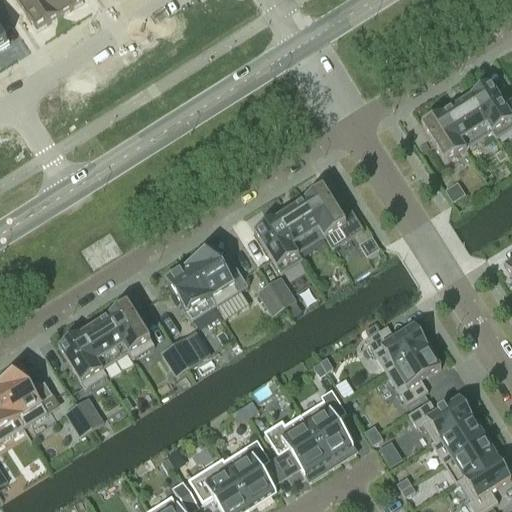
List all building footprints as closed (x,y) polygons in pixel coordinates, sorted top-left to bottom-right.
[(13,0),(35,34),(59,20),(46,0),(13,0)] [(46,0),(59,20),(83,5),(79,0),(46,0)] [(511,132),(511,120),(491,86),(469,100),(492,137),(495,143),(511,132)] [(492,137),(469,100),(442,117),(465,153),(492,137)] [(465,153),(442,117),(421,130),(444,166),(465,153)] [(363,234),(346,206),(336,213),(321,189),(300,202),(321,236),(332,253),(363,234)] [(464,199),(458,189),(446,197),(453,206),(464,199)] [(321,236),(300,202),(273,219),(294,253),(321,236)] [(294,253),(273,219),(252,233),(279,275),(299,262),(294,253)] [(378,253),(372,243),(361,250),(367,260),(378,253)] [(247,291),(227,258),(218,264),(212,254),(189,269),(215,311),(247,291)] [(215,311),(189,269),(165,284),(191,326),(215,311)] [(295,305),(281,284),(270,291),(284,313),(295,305)] [(284,313),(270,291),(259,299),(272,320),(284,313)] [(154,350),(127,308),(106,321),(130,358),(133,363),(154,350)] [(130,358),(106,321),(80,337),(103,375),(130,358)] [(385,377),(427,350),(414,329),(394,342),(387,331),(379,336),(369,342),(365,344),(385,377)] [(375,329),(365,335),(369,342),(379,336),(375,329)] [(103,375),(80,337),(58,351),(84,394),(106,380),(103,375)] [(199,366),(186,345),(174,352),(188,373),(199,366)] [(420,384),(441,371),(427,350),(385,377),(406,409),(427,396),(420,384)] [(188,373),(174,352),(163,359),(176,381),(188,373)] [(333,373),(326,363),(320,367),(326,377),(333,373)] [(20,375),(0,387),(0,395),(23,432),(45,418),(46,417),(40,407),(52,400),(44,387),(32,394),(20,375)] [(0,445),(23,432),(0,395),(0,445)] [(346,418),(331,395),(320,402),(323,406),(324,405),(335,425),(346,418)] [(126,402),(121,405),(127,416),(133,412),(126,402)] [(434,447),(473,423),(460,402),(436,417),(429,405),(408,419),(416,431),(422,427),(434,446),(434,447)] [(351,450),(335,425),(324,405),(323,406),(300,420),(328,465),(351,450)] [(103,429),(89,407),(78,415),(91,436),(103,429)] [(91,436),(78,415),(66,422),(80,443),(91,436)] [(328,465),(300,420),(284,430),(282,426),(275,431),(289,453),(288,454),(305,480),(328,465)] [(443,468),(485,442),(473,423),(434,447),(434,446),(430,448),(443,468)] [(378,437),(374,430),(364,437),(368,443),(378,437)] [(289,453),(275,431),(264,437),(278,460),(288,454),(289,453)] [(382,444),(378,437),(368,443),(372,450),(382,444)] [(458,486),(497,461),(485,442),(443,468),(456,489),(459,487),(458,486)] [(269,466),(257,445),(246,452),(259,472),(269,466)] [(394,445),(382,451),(389,468),(402,463),(394,445)] [(274,496),(259,472),(246,452),(223,467),(251,511),(274,496)] [(490,495),(510,482),(497,461),(458,486),(459,487),(471,506),(468,507),(470,511),(488,511),(497,507),(490,495)] [(167,463),(160,467),(166,477),(174,473),(167,463)] [(249,511),(251,511),(223,467),(221,464),(198,478),(212,502),(218,511),(249,511)] [(212,502),(198,478),(187,485),(202,508),(212,502)] [(400,495),(411,489),(406,482),(396,488),(400,495)] [(196,511),(198,511),(183,487),(172,494),(183,511),(196,511)] [(405,502),(415,496),(411,489),(400,495),(405,502)] [(178,511),(172,501),(154,511),(178,511)]
